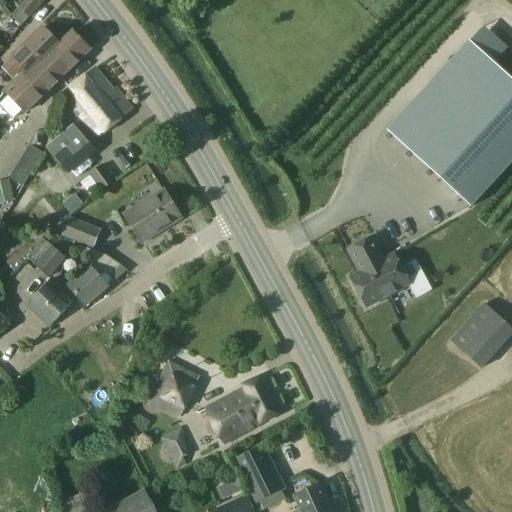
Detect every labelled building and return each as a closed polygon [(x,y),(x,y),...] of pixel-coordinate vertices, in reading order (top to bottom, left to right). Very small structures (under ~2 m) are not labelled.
[(46,0),(26,0),(19,8),(30,18),(46,0)] [(11,60),(22,71),(23,72),(25,73),(24,74),(28,78),(61,48),(59,45),(43,29),(11,60)] [(25,114),(45,95),(90,50),(72,32),(59,45),(61,48),(28,78),(24,74),(4,93),(9,97),(0,105),(0,107),(12,120),(22,111),(25,114)] [(511,81),(469,42),(387,131),(470,208),(511,162),(511,81)] [(22,71),(11,60),(2,69),(12,80),(22,71)] [(116,88),(113,91),(96,69),(61,96),(95,140),(133,111),(116,88)] [(73,125),(45,149),(68,177),(97,154),(73,125)] [(114,183),(103,165),(88,174),(100,192),(114,183)] [(0,195),(4,203),(16,198),(8,179),(0,182),(0,195)] [(182,219),(164,190),(123,215),(142,245),(182,219)] [(101,231),(69,218),(48,232),(92,250),(101,231)] [(372,239),(349,251),(361,274),(351,279),(366,307),(409,285),(394,256),(384,262),(372,239)] [(51,247),(51,248),(42,240),(26,259),(35,267),(49,279),(66,259),(51,247)] [(83,268),(86,270),(67,286),(85,307),(108,287),(126,271),(105,256),(82,247),(77,252),(90,261),(83,268)] [(63,292),(51,281),(27,307),(50,328),(73,303),(62,293),(63,292)] [(511,329),(484,304),(450,342),(482,370),(511,336),(511,329)] [(0,335),(9,327),(0,315),(0,335)] [(168,361),(147,404),(179,420),(183,411),(185,412),(197,387),(196,386),(200,377),(168,361)] [(224,444),(278,417),(279,417),(260,378),(243,386),(246,390),(207,410),(224,444)] [(159,437),(176,471),(187,465),(183,458),(190,455),(182,440),(187,438),(182,429),(173,433),(172,430),(159,437)] [(285,491),(263,445),(234,459),(256,505),(285,491)] [(235,473),(224,478),(228,486),(232,496),(243,491),(235,473)] [(332,511),(320,485),(294,497),(300,511),(332,511)] [(156,511),(144,490),(105,511),(156,511)] [(91,511),(84,494),(61,504),(63,511),(91,511)]
